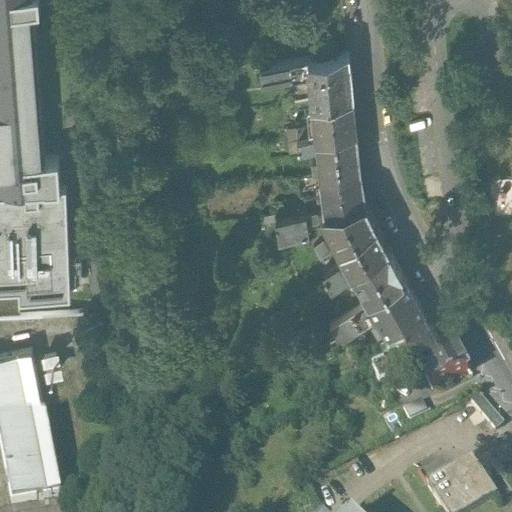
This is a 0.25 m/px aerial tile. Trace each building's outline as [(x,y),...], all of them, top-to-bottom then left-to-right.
[(0,0),(0,283),(18,282),(19,293),(70,291),(66,181),(61,181),(58,154),(44,155),(31,0),(0,0)] [(308,92),(354,87),(351,50),(350,50),(349,39),(310,43),(262,47),(264,66),(305,62),(308,92)] [(317,120),(357,116),(354,87),(308,92),(309,111),(310,115),(317,114),(317,120)] [(299,123),(317,120),(317,114),(310,115),(309,111),(297,113),(299,123)] [(317,156),(361,150),(357,116),(317,120),(299,123),(300,134),(314,132),(317,156)] [(316,196),(321,195),(366,190),(361,150),(317,156),(319,173),(306,175),(308,192),(308,197),(316,196)] [(316,196),(335,235),(377,210),(366,190),(321,195),(316,196)] [(308,197),(308,192),(278,195),(279,202),(280,215),(310,212),(308,197)] [(265,204),(279,202),(278,195),(264,196),(265,204)] [(350,254),(389,231),(377,210),(335,235),(339,242),(325,250),(332,264),(350,254)] [(315,226),(322,239),(330,235),(323,222),(315,226)] [(370,283),(406,263),(389,231),(350,254),(354,260),(357,259),(370,282),(370,283)] [(390,320),(426,301),(406,263),(370,283),(370,282),(331,303),(340,318),(340,319),(375,301),(377,305),(381,303),(390,320)] [(390,378),(451,346),(426,301),(390,320),(396,330),(394,331),(401,344),(396,347),(401,356),(384,365),(390,378)] [(324,327),(340,318),(331,303),(317,311),(321,322),(324,327)] [(348,369),(370,358),(359,338),(337,350),(348,369)] [(8,348),(0,349),(0,448),(6,479),(7,478),(10,492),(9,492),(11,506),(37,501),(37,500),(44,499),(44,500),(62,496),(32,343),(12,347),(12,348),(8,349),(8,348)] [(470,382),(451,346),(390,378),(374,387),(380,398),(389,394),(409,383),(419,377),(432,402),(470,382)] [(56,350),(43,352),(45,358),(57,356),(56,350)] [(58,361),(46,364),(47,370),(59,368),(58,361)] [(409,383),(389,394),(390,396),(410,385),(409,383)] [(498,442),(511,438),(484,408),(480,401),(468,408),(498,442)] [(411,436),(431,425),(424,412),(404,424),(411,436)] [(227,428),(219,425),(216,434),(224,437),(227,428)] [(427,494),(438,511),(481,511),(496,502),(498,501),(488,487),(472,464),(427,494)] [(505,476),(488,487),(498,501),(496,502),(499,506),(511,497),(511,495),(506,486),(510,483),(505,476)]
